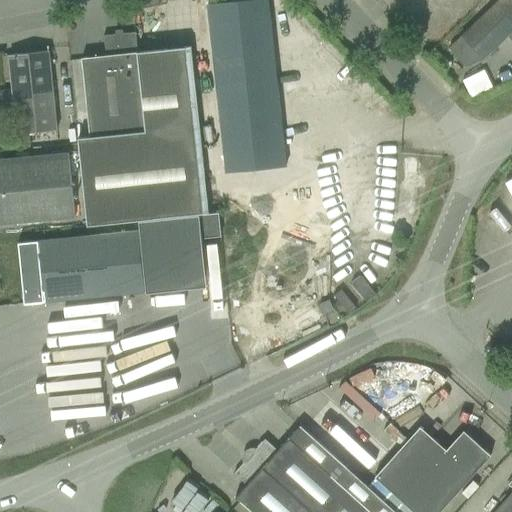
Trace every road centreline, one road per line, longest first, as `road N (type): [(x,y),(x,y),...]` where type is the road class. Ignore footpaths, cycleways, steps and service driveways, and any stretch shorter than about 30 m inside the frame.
road 1 (unclassified): [(67,473),(420,315)]
road 2 (unclassified): [(482,154),(333,0)]
road 3 (unclassified): [(420,315),(424,282),(482,154)]
road 4 (unclassified): [(511,402),(420,315)]
